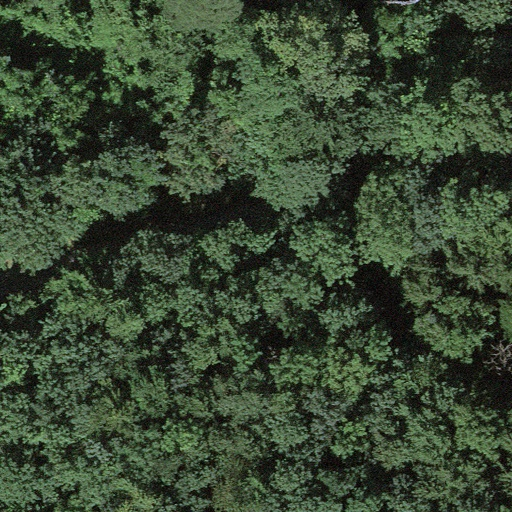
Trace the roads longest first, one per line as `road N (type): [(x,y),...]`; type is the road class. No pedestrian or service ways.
road 1 (track): [(0,272),(192,213),(511,149)]
road 2 (track): [(0,113),(146,88)]
